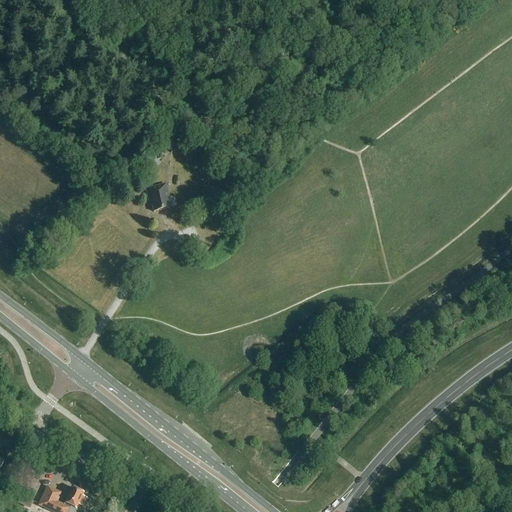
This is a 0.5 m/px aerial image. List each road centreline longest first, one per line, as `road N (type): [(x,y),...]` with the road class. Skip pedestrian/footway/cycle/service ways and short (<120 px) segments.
road 1 (secondary): [(273,511),(81,358)]
road 2 (secondary): [(70,374),(242,511)]
road 3 (secondary): [(511,349),(458,387),(351,494)]
road 4 (unclassified): [(139,490),(31,424)]
